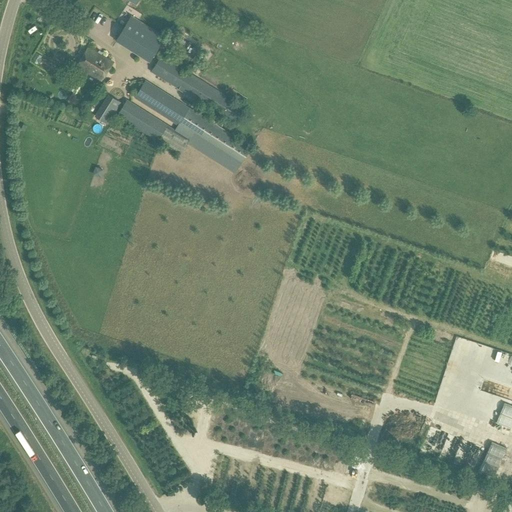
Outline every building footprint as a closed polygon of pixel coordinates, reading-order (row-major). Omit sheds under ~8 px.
[(132,17),(116,41),(149,63),(165,38),(132,17)] [(89,47),(76,67),(100,82),(113,62),(89,47)] [(161,56),(151,72),(232,123),(242,107),(161,56)] [(251,149),(146,81),(135,98),(180,127),(177,131),(191,140),(188,144),(235,173),(251,149)] [(108,123),(121,102),(115,98),(107,111),(102,108),(97,116),(108,123)] [(191,140),(177,131),(126,100),(117,116),(181,156),(188,144),(191,140)] [(68,121),(72,112),(61,107),(57,116),(68,121)] [(511,511),(511,500),(507,498),(501,511),(511,511)]
